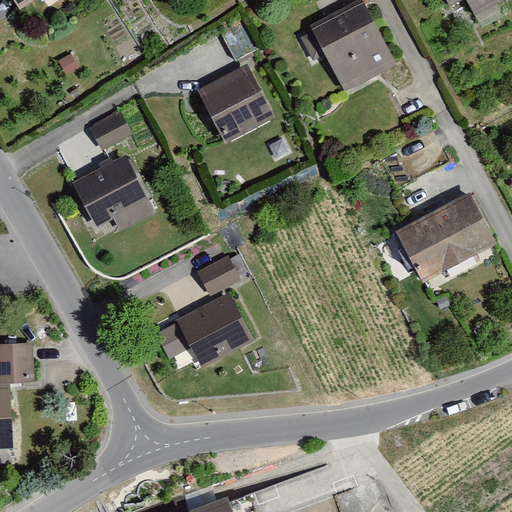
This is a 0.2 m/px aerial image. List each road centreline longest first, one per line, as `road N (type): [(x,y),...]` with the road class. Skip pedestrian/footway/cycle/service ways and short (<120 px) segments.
road 1 (unclassified): [(144,447),(343,424),(511,370)]
road 2 (residential): [(0,183),(144,447)]
road 3 (unclassified): [(42,511),(144,447)]
